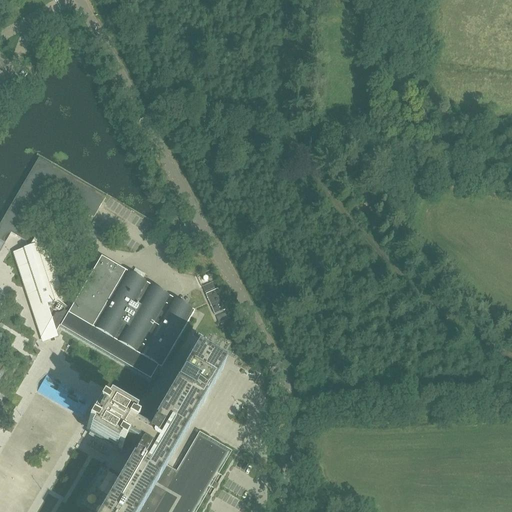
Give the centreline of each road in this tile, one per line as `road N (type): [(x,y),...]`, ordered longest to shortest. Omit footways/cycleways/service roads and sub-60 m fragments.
road 1 (tertiary): [(285,511),(281,381),(78,0)]
road 2 (track): [(287,0),(289,139),(402,274),(490,354),(511,364)]
